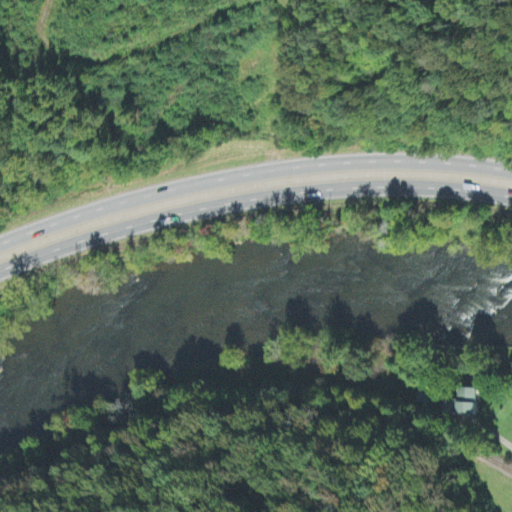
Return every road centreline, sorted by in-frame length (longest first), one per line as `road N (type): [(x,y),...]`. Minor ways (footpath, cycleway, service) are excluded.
road 1 (trunk): [(0,270),(106,230),(310,190),(397,186),(511,195)]
road 2 (trunk): [(511,169),(379,159),(231,174),(0,242)]
